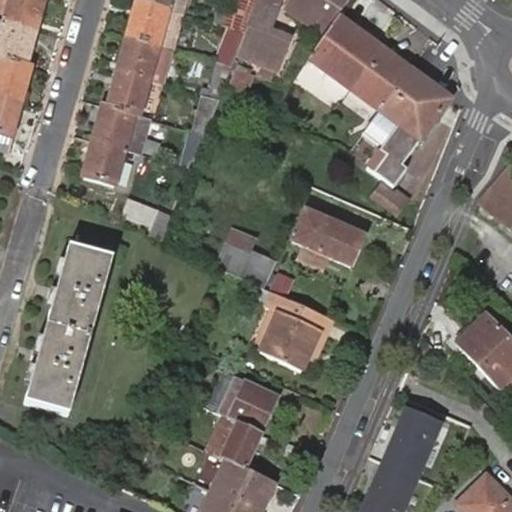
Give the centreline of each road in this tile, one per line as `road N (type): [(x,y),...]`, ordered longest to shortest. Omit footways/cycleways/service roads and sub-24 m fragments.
road 1 (residential): [(511,76),(478,120),(311,511)]
road 2 (residential): [(92,0),(40,184)]
